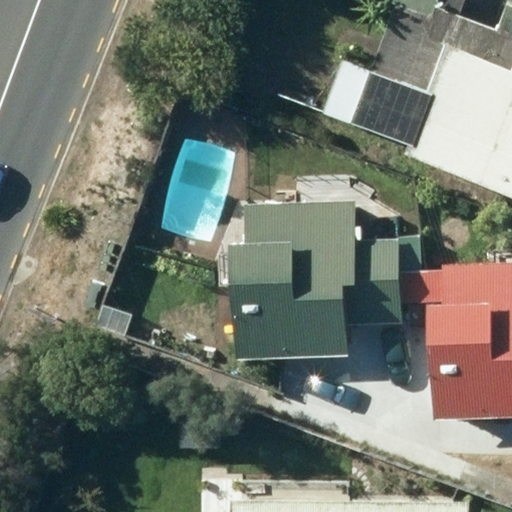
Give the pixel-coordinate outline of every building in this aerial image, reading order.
[(511,0),(503,0),(493,29),(455,14),(459,0),(380,0),(391,4),(366,72),(338,62),(319,113),(406,145),(402,156),(511,196),(511,75),(508,74),(511,63),(511,0)] [(195,57),(184,87),(215,98),(226,68),(195,57)] [(412,303),(417,303),(416,271),(414,237),(396,238),(395,217),(349,219),(348,198),(237,203),(239,239),(213,240),(229,361),(341,355),(340,326),(397,323),(396,304),(412,303)] [(417,303),(412,303),(418,423),(511,418),(511,261),(433,265),(433,270),(416,271),(417,303)] [(225,498),(225,511),(462,511),(463,500),(225,498)]
